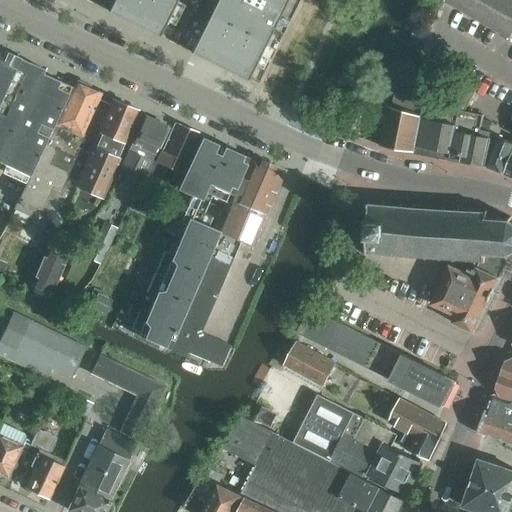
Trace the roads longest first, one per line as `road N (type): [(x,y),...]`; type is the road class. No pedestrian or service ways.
road 1 (residential): [(511,198),(396,177),(305,146),(0,4)]
road 2 (unknown): [(501,343),(449,336),(368,299)]
road 3 (residential): [(457,441),(511,319)]
